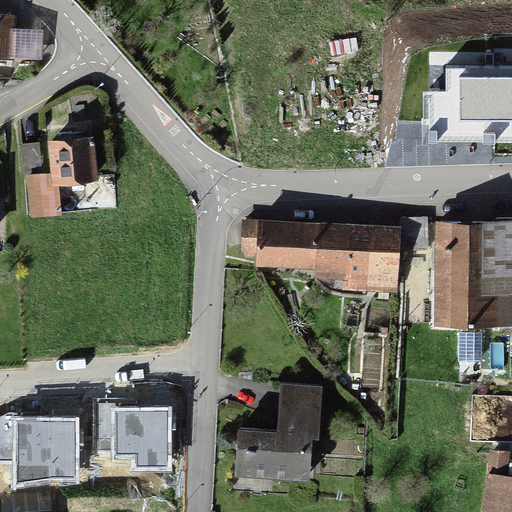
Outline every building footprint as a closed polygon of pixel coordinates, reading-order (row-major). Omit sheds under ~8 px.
[(14,10),(0,9),(0,47),(12,48),(14,10)] [(511,65),(445,65),(445,92),(430,92),(430,141),(511,140),(511,65)] [(72,128),(48,131),(52,169),(76,166),(72,128)] [(392,225),(244,214),(240,268),(388,278),(392,225)] [(511,216),(432,214),(429,316),(511,318),(511,216)] [(301,473),(304,431),(316,431),(319,382),(273,379),(270,425),(227,422),(224,467),(301,473)] [(136,403),(98,403),(99,445),(118,445),(118,452),(137,452),(137,467),(169,466),(168,409),(138,410),(136,403)] [(2,418),(0,418),(0,458),(18,459),(17,483),(51,478),(76,477),(74,419),(2,418)] [(511,511),(511,473),(487,472),(484,511),(511,511)]
